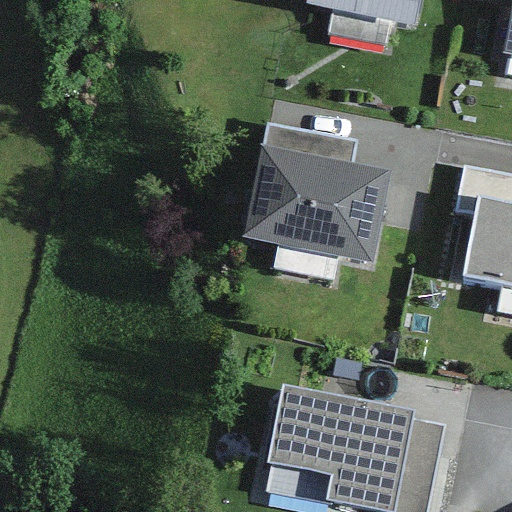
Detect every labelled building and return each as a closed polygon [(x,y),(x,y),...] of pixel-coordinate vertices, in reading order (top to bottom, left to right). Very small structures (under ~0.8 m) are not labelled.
[(425,0),(306,0),(301,28),(416,49),(425,0)] [(511,15),(503,66),(509,67),(506,81),(511,82),(511,15)] [(390,188),(252,167),(237,259),(376,281),(390,188)] [(511,232),(487,229),(473,314),(511,320),(511,232)] [(429,511),(445,429),(282,397),(262,501),(319,511),(429,511)]
